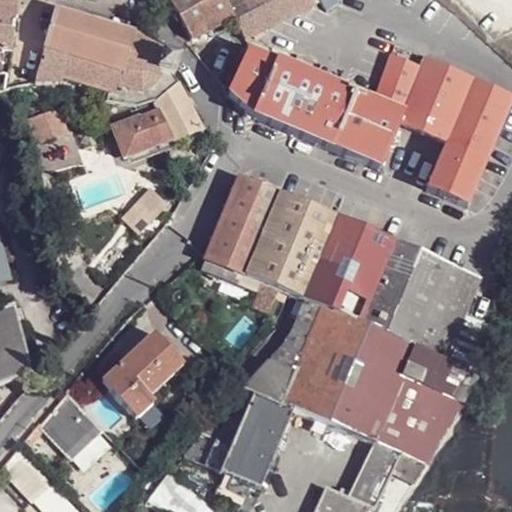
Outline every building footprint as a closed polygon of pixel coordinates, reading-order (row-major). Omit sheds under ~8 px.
[(166,0),(191,41),(232,18),(224,4),(221,0),(166,0)] [(311,0),(232,0),(224,4),(232,18),(244,41),(313,3),(311,0)] [(334,3),(332,0),(317,0),(319,3),(324,11),(336,4),(334,3)] [(0,51),(10,54),(17,8),(0,5),(0,51)] [(136,35),(54,12),(34,87),(59,85),(60,82),(106,96),(116,98),(117,93),(119,90),(139,99),(140,97),(152,87),(159,78),(160,75),(173,77),(175,72),(179,61),(165,58),(166,54),(146,45),(136,35)] [(10,54),(0,51),(0,72),(7,73),(10,54)] [(249,51),(228,94),(253,116),(254,118),(333,152),(380,171),(391,148),(398,132),(401,125),(446,145),(426,191),(466,208),(486,163),(511,100),(511,85),(490,76),(485,87),(472,82),(422,61),(418,71),(391,59),(371,104),(357,98),(279,64),(249,51)] [(173,77),(160,75),(159,78),(152,87),(140,97),(139,99),(119,90),(117,93),(121,95),(120,100),(136,103),(150,97),(157,95),(173,77)] [(154,106),(178,86),(173,77),(157,95),(150,97),(154,106)] [(173,143),(202,131),(178,86),(154,106),(173,143)] [(104,105),(126,109),(136,103),(120,100),(116,98),(106,96),(104,105)] [(173,143),(154,106),(110,128),(122,162),(173,143)] [(59,110),(27,121),(36,146),(68,136),(59,110)] [(1,161),(7,187),(19,185),(12,159),(1,161)] [(240,177),(204,261),(244,278),(273,291),(278,293),(289,297),(292,298),(301,302),(304,304),(329,314),(445,363),(445,362),(480,278),(448,265),(446,265),(393,243),(364,230),(337,218),(309,206),(280,194),(240,177)] [(0,279),(9,277),(0,245),(0,279)] [(244,278),(204,261),(200,270),(257,295),(252,307),(269,314),(274,301),(278,293),(273,291),(244,278)] [(181,440),(174,450),(188,460),(211,427),(237,395),(242,391),(264,370),(279,355),(291,337),(294,330),(304,304),(301,302),(292,298),(289,297),(277,326),(265,345),(249,362),(248,363),(229,380),(223,388),(204,411),(181,440)] [(464,370),(445,362),(445,363),(329,314),(304,304),(294,330),(291,337),(279,355),(264,370),(242,391),(292,413),(373,447),(382,427),(407,437),(422,444),(443,407),(464,370)] [(30,376),(12,308),(0,311),(0,384),(7,383),(30,376)] [(183,367),(154,336),(102,385),(131,416),(149,399),(183,367)] [(480,377),(464,370),(443,407),(457,415),(468,397),(480,377)] [(30,376),(7,383),(21,395),(32,382),(30,376)] [(292,413),(242,391),(240,395),(290,416),(292,413)] [(45,435),(70,461),(102,431),(67,394),(38,427),(45,435)] [(188,460),(203,467),(214,441),(220,444),(240,395),(237,395),(211,427),(188,460)] [(290,416),(240,395),(220,444),(214,441),(203,467),(259,490),(290,416)] [(457,415),(443,407),(422,444),(411,462),(424,468),(457,415)] [(38,427),(25,443),(30,449),(45,435),(38,427)] [(407,437),(382,427),(373,447),(398,457),(407,437)] [(422,444),(407,437),(398,457),(411,462),(422,444)] [(41,473),(18,450),(1,471),(20,492),(41,473)] [(349,500),(372,511),(373,511),(396,461),(372,451),(349,500)] [(398,457),(396,461),(421,471),(424,468),(411,462),(398,457)] [(373,511),(394,511),(421,471),(396,461),(373,511)] [(51,485),(41,473),(20,492),(31,503),(51,485)] [(325,490),(315,511),(372,511),(349,500),(325,490)]
